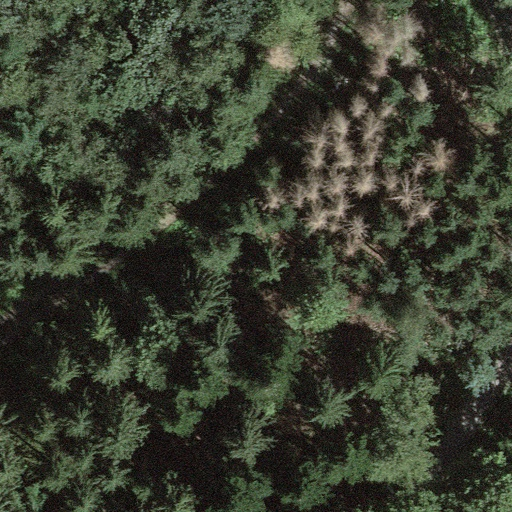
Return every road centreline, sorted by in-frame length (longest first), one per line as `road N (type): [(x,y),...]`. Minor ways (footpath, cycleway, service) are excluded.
road 1 (track): [(340,0),(286,78),(176,189),(0,327)]
road 2 (track): [(413,511),(511,355)]
